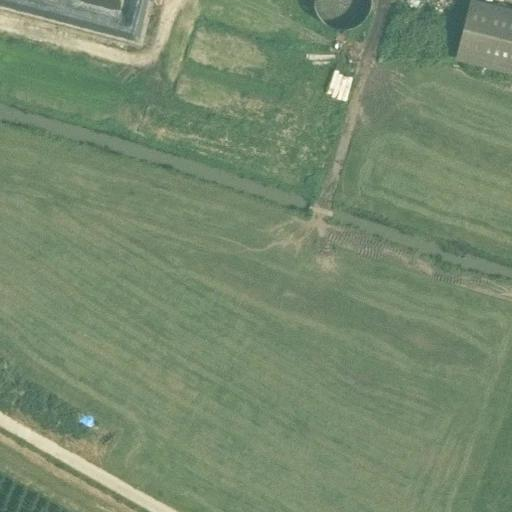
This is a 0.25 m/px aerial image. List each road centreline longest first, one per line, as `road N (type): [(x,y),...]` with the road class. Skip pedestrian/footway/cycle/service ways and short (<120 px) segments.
road 1 (track): [(0,418),(163,511)]
road 2 (track): [(0,451),(106,511)]
